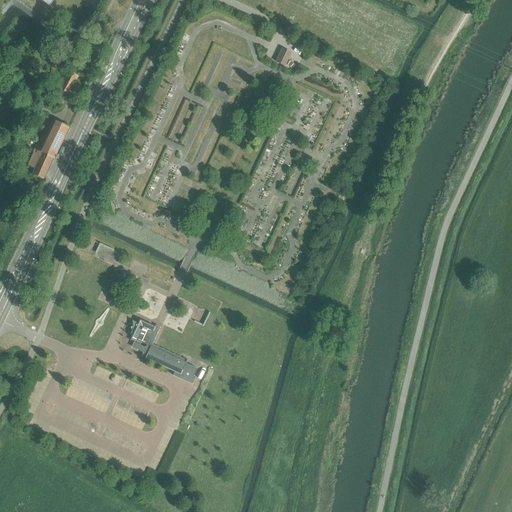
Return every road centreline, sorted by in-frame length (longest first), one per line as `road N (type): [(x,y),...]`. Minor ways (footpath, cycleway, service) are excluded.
road 1 (tertiary): [(0,322),(149,0)]
road 2 (tertiary): [(136,0),(0,300)]
